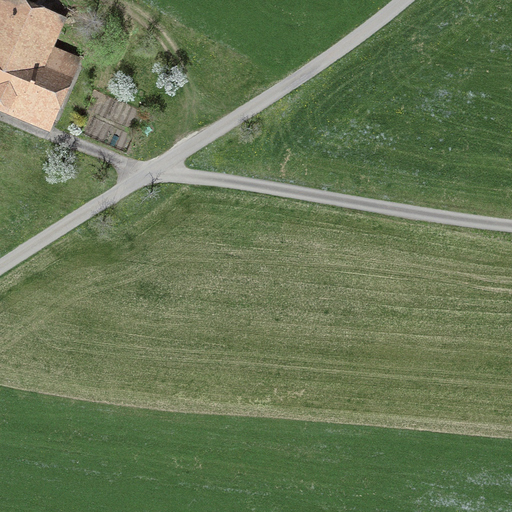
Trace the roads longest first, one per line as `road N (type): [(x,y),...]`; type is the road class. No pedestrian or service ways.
road 1 (unclassified): [(0,266),(166,167),(394,0)]
road 2 (track): [(511,225),(166,167)]
